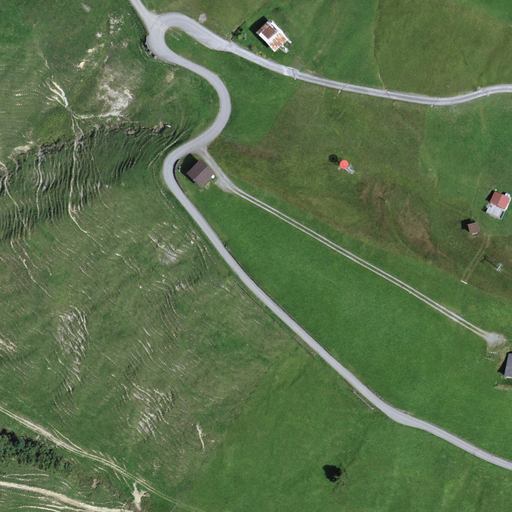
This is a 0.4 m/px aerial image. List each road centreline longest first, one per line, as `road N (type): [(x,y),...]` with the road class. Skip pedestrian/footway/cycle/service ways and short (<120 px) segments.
road 1 (tertiary): [(511,464),(399,418),(240,274),(167,170),(178,151),(218,128),(225,102),(212,77),(157,46),(156,30)]
road 2 (unclassified): [(156,30),(179,20),(288,72),(430,102),(511,89)]
